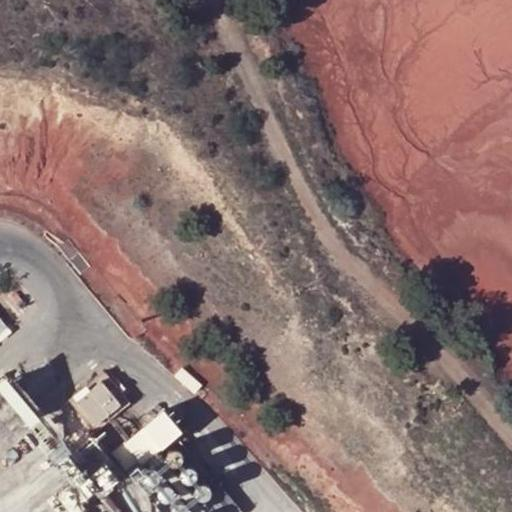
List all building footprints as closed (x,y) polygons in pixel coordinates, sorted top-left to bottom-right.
[(0,335),(13,327),(0,306),(0,335)] [(100,428),(132,397),(104,369),(72,400),(100,428)] [(23,376),(13,382),(39,423),(49,417),(23,376)] [(133,437),(154,418),(140,403),(119,422),(133,437)] [(62,449),(75,470),(98,455),(84,435),(62,449)]
